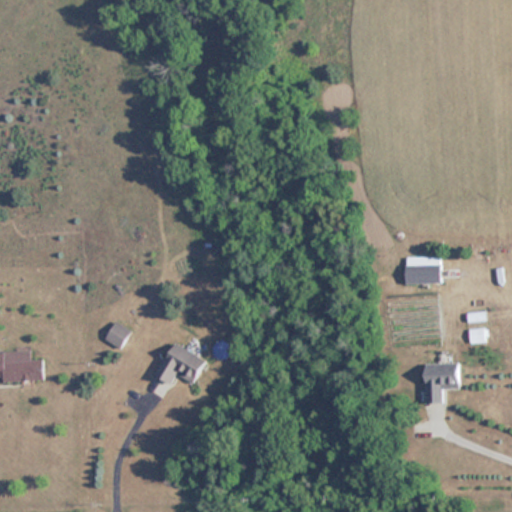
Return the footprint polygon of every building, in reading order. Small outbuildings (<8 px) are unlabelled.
[(408,264),(408,282),(443,282),(443,264),(408,264)] [(128,328),(115,323),(109,341),(122,346),(128,328)] [(486,342),(486,328),(472,328),(472,342),(486,342)] [(208,360),(176,342),(157,374),(174,383),(179,373),(195,383),(208,360)] [(0,352),(0,375),(3,375),(4,381),(44,379),(43,359),(4,361),(4,353),(0,352)] [(428,364),(428,402),(445,402),(445,389),(461,389),(461,364),(428,364)]
